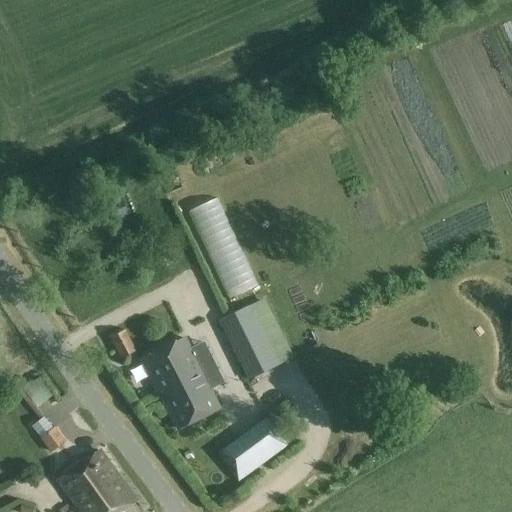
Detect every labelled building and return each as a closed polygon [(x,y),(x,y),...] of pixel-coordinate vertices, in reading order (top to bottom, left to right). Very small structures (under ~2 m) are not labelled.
[(91,230),(120,221),(113,199),(84,209),(91,230)] [(247,380),(278,365),(248,305),(218,320),(247,380)] [(123,361),(137,353),(126,332),(111,340),(123,361)] [(185,340),(165,350),(182,386),(203,376),(185,340)] [(182,386),(165,350),(144,360),(162,396),(182,386)] [(203,376),(182,386),(162,396),(179,430),(220,410),(203,376)] [(278,412),(219,453),(238,481),(289,446),(288,444),(296,438),(278,412)] [(41,439),(51,452),(66,441),(56,427),(41,439)] [(123,511),(137,503),(121,481),(101,452),(59,482),(80,511),(123,511)]
